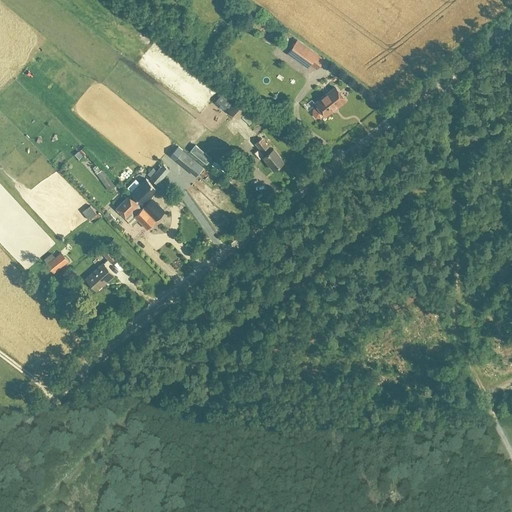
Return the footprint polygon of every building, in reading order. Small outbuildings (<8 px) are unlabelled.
[(323,59),(317,54),(297,40),(287,53),(307,67),(309,64),(316,69),(323,59)] [(297,60),(294,63),(302,70),(305,66),(297,60)] [(271,79),(276,71),(272,69),(267,76),(271,79)] [(324,115),(325,116),(336,107),(337,108),(346,101),(335,87),(315,103),(318,107),(315,109),(314,113),(317,117),(321,117),(324,115)] [(230,103),(221,95),(216,100),(225,109),(230,103)] [(237,119),(247,109),(237,100),(227,110),(237,119)] [(245,143),(252,139),(245,130),(239,135),(245,143)] [(273,170),(284,162),(273,149),(271,150),(262,138),(255,144),(265,156),(263,157),(273,170)] [(171,155),(176,159),(183,150),(178,146),(171,155)] [(150,178),(155,182),(167,168),(162,164),(150,178)] [(67,172),(72,177),(78,172),(72,167),(67,172)] [(112,181),(103,169),(96,173),(105,186),(112,181)] [(144,206),(143,207),(149,213),(148,215),(154,222),(165,212),(151,198),(149,196),(157,189),(146,178),(131,193),(142,204),(144,206)] [(148,215),(149,213),(143,207),(142,208),(138,205),(139,204),(129,195),(115,208),(125,218),(132,226),(138,220),(147,229),(154,222),(148,215)] [(109,263),(116,257),(107,247),(100,252),(109,263)] [(53,273),(68,261),(61,252),(46,264),(53,273)] [(107,282),(114,275),(103,263),(86,279),(96,290),(106,281),(107,282)]
